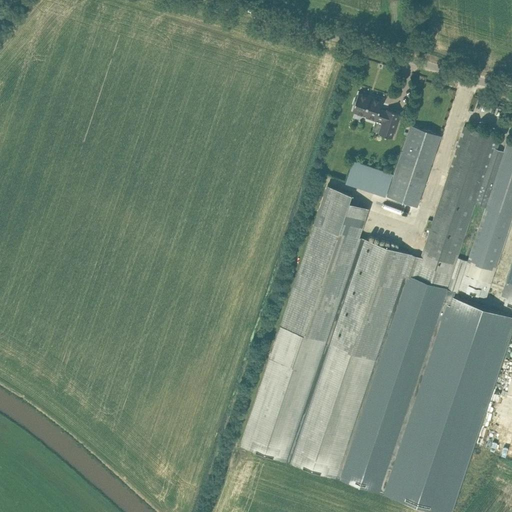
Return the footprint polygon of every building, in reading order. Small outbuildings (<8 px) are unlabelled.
[(352,110),(366,115),(366,116),(375,120),(376,118),(383,120),(378,133),(392,137),(400,113),(386,108),(386,110),(379,108),(382,98),(373,95),(372,97),(358,92),(356,98),(354,98),(353,103),(354,105),(352,110)] [(421,256),(340,230),(352,193),(327,184),(280,326),(241,444),(339,476),(405,275),(456,292),(458,293),(459,288),(485,296),(486,297),(490,283),(491,280),(498,282),(502,270),(495,268),(511,217),(511,262),(505,284),(501,296),(506,297),(504,303),(511,305),(511,141),(508,140),(507,140),(503,151),(497,149),(499,142),(500,137),(464,125),(433,220),(428,219),(425,228),(430,230),(421,256)] [(440,134),(411,125),(387,195),(416,205),(440,134)] [(393,172),(352,158),(344,181),(385,194),(393,172)] [(405,276),(340,476),(389,492),(451,305),(456,292),(405,276)] [(511,324),(451,305),(389,492),(447,511),(450,511),(507,344),(511,328),(511,324)]
